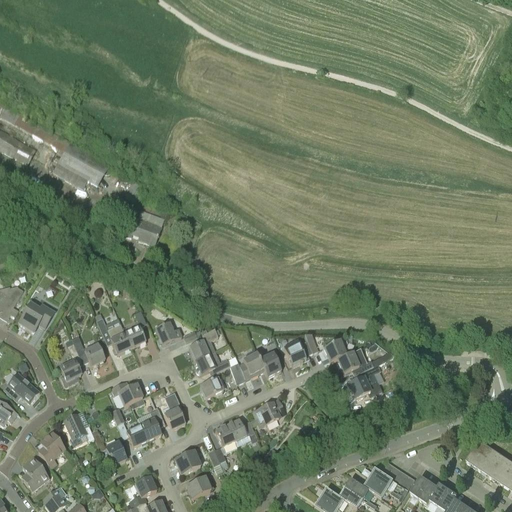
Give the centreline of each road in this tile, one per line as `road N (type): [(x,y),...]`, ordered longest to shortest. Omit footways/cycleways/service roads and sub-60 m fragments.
road 1 (tertiary): [(504,407),(499,377),(488,365),(427,356),(363,324),(267,325),(220,316),(91,258),(0,201)]
road 2 (track): [(511,149),(387,91),(244,51),(157,0)]
road 3 (residential): [(275,495),(377,448),(504,407)]
road 4 (residential): [(200,422),(164,367),(56,407)]
road 5 (residential): [(200,422),(312,374),(338,399)]
